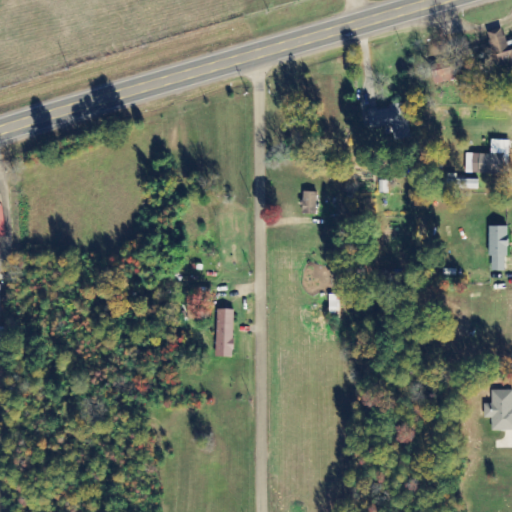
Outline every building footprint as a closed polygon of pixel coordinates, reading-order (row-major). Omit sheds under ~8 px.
[(511,69),(511,40),(506,41),(504,30),(488,33),(495,65),(506,63),(507,71),(511,69)] [(434,83),(457,81),(456,62),(433,63),(434,83)] [(466,173),(503,174),(503,155),(509,155),(510,140),(491,140),(491,154),(466,154),(466,173)] [(478,189),(479,179),(444,179),(444,189),(478,189)] [(303,214),(317,215),(318,192),(304,192),(303,214)] [(491,271),(508,271),(507,226),(490,226),(491,271)] [(233,357),(235,310),(218,309),(217,357),(233,357)] [(511,430),(511,390),(492,391),(492,404),(484,404),(485,419),(492,418),(492,431),(511,430)]
